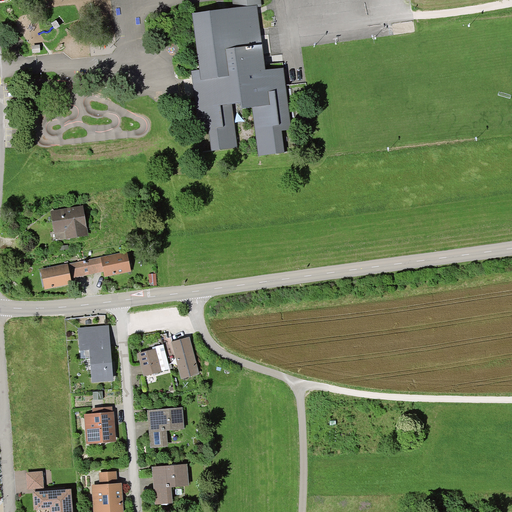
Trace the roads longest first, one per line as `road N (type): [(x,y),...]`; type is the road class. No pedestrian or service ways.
road 1 (tertiary): [(120,300),(511,247)]
road 2 (track): [(197,289),(205,334),(225,355),(296,382),(301,511)]
road 3 (track): [(296,382),(511,399)]
road 4 (residential): [(120,300),(136,511)]
road 5 (tertiary): [(0,307),(120,300)]
